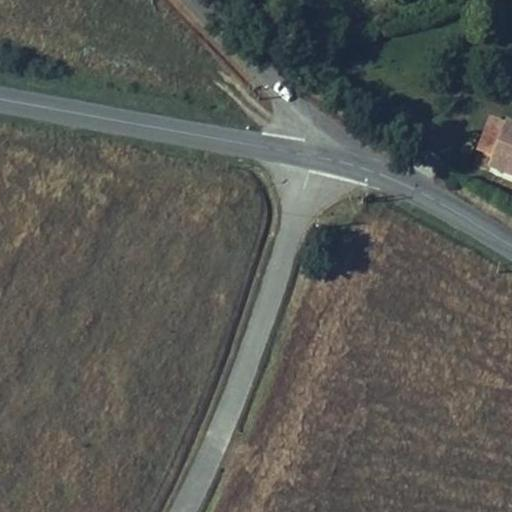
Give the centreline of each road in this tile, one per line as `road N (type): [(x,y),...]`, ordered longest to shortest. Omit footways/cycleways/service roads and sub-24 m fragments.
road 1 (unclassified): [(309,154),(297,220),(182,511)]
road 2 (tertiary): [(0,99),(309,154)]
road 3 (tertiary): [(309,154),(442,202),(511,245)]
road 4 (unclassified): [(200,0),(301,108),(309,154)]
